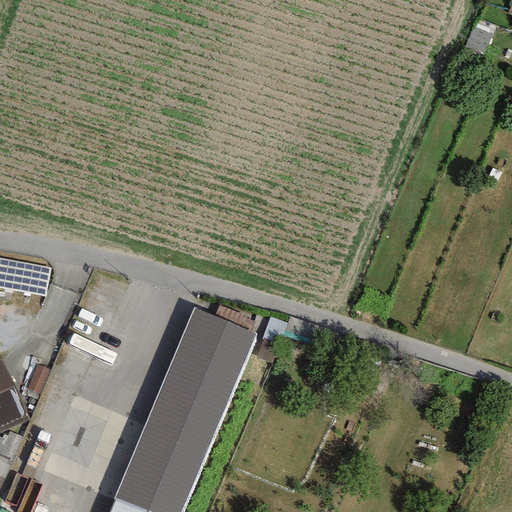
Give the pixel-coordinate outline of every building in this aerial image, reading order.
[(495,28),(476,19),(464,44),(482,54),(495,28)] [(51,268),(0,258),(0,288),(45,297),(51,268)] [(257,334),(192,307),(113,498),(145,511),(181,511),(203,460),(257,334)] [(0,356),(0,434),(30,421),(0,356)] [(0,490),(22,438),(9,432),(8,436),(2,436),(1,439),(0,438),(0,490)] [(145,511),(113,498),(106,511),(145,511)]
